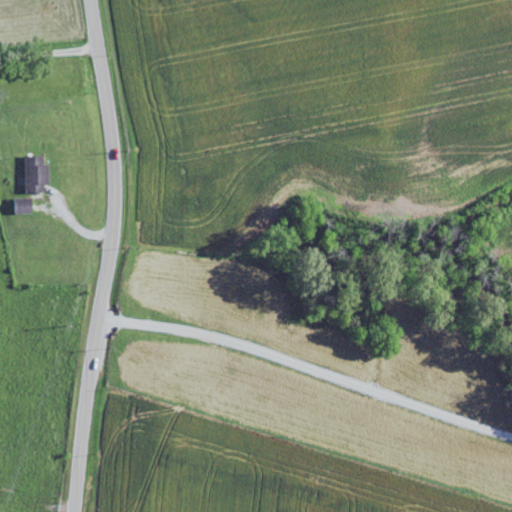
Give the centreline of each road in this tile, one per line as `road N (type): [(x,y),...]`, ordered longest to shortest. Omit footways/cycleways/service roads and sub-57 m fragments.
road 1 (secondary): [(74,511),(114,183),(90,0)]
road 2 (residential): [(98,319),(229,341),(511,438)]
road 3 (residential): [(113,206),(0,359)]
